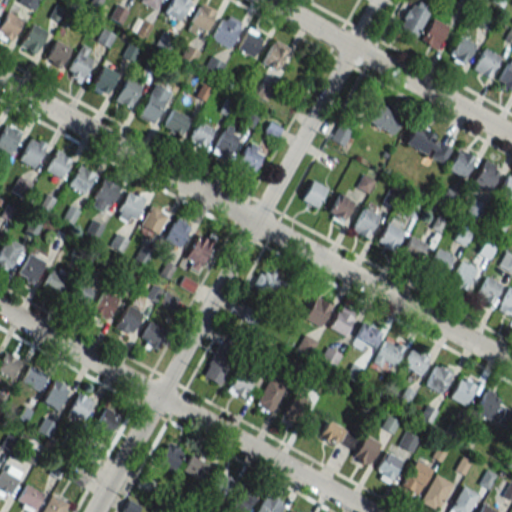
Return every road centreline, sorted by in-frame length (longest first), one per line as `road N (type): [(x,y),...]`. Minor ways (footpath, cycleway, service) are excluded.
road 1 (residential): [(93,511),(377,0)]
road 2 (residential): [(0,81),(511,364)]
road 3 (residential): [(0,308),(367,511)]
road 4 (residential): [(263,0),(511,136)]
